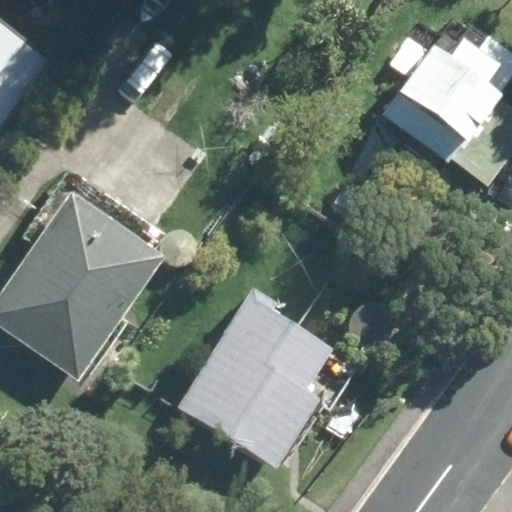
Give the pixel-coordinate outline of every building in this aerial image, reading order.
[(120,0),(63,0),(58,7),(93,35),(120,0)] [(437,79),(422,67),(425,61),(407,48),(387,75),(403,89),(375,129),(440,176),(446,168),(483,196),(511,155),(511,124),(491,110),(511,81),(511,75),(465,41),(437,79)] [(0,58),(0,132),(36,85),(0,58)] [(369,213),(343,193),(331,209),(356,229),(369,213)] [(61,213),(0,302),(0,344),(75,395),(156,278),(61,213)] [(224,342),(172,421),(269,485),(314,414),(300,405),(325,367),(264,328),(268,320),(242,304),(219,339),(224,342)]
